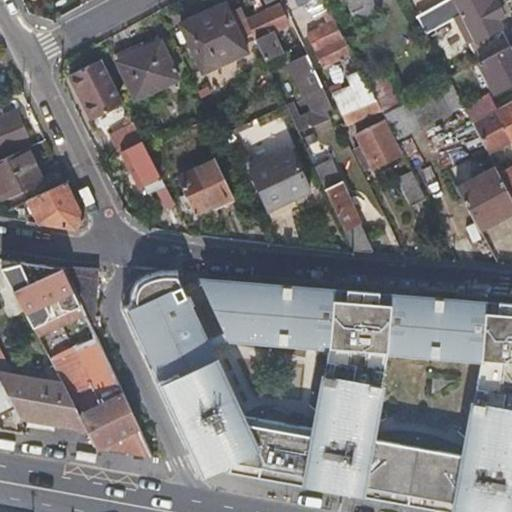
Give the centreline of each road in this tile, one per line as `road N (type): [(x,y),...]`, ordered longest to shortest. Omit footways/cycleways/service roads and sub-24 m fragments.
road 1 (residential): [(117,254),(511,290)]
road 2 (residential): [(203,511),(114,325),(117,254)]
road 3 (residential): [(27,53),(117,254)]
road 4 (primary): [(153,508),(0,481)]
